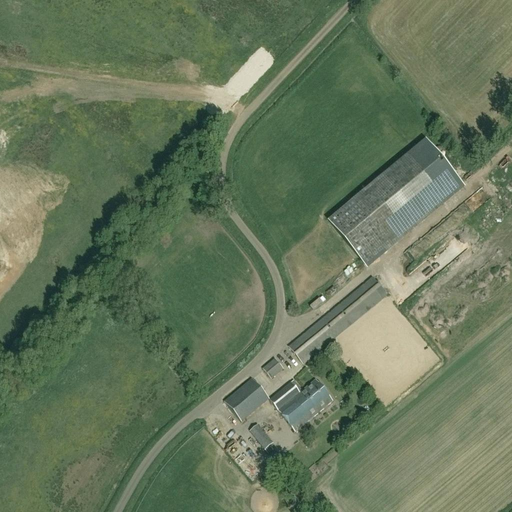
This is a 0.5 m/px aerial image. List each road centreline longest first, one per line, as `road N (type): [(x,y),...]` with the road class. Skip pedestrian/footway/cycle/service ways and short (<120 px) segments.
road 1 (unclassified): [(355,0),(234,128),(223,151),(222,191),(280,292),(276,336),(268,352),(164,439),(119,511)]
road 2 (unknown): [(276,336),(450,206)]
